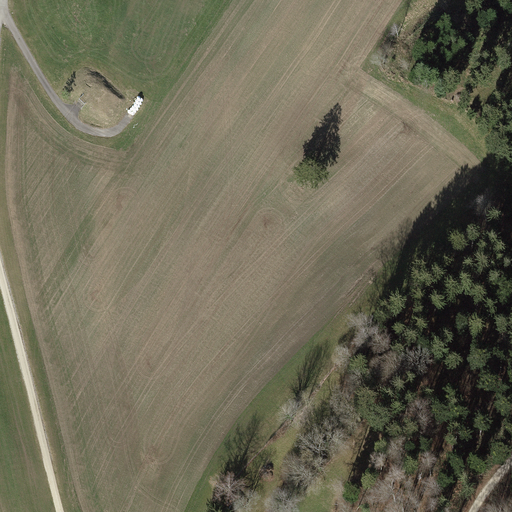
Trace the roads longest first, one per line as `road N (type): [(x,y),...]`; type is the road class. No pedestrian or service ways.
road 1 (track): [(0,276),(60,511)]
road 2 (track): [(0,7),(70,119),(113,132),(136,108)]
